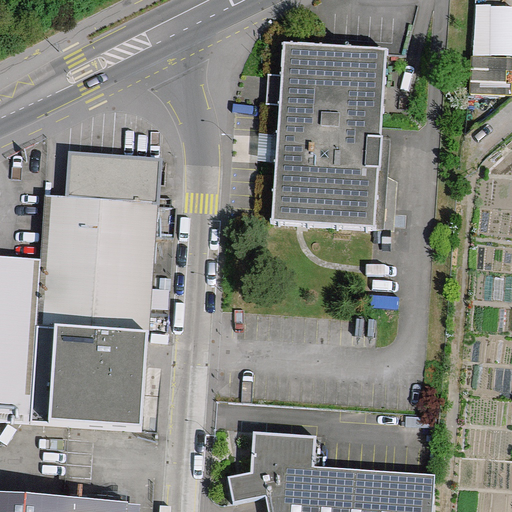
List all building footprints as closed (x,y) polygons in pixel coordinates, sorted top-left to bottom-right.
[(511,54),(511,4),(476,3),(474,53),(511,54)] [(387,55),(285,48),(274,224),(376,232),(387,55)] [(71,157),(69,199),(158,206),(161,164),(71,157)] [(42,263),(37,328),(149,336),(158,206),(69,199),(46,197),(42,263)] [(42,263),(0,260),(0,422),(31,425),(37,328),(42,263)] [(149,336),(37,328),(31,425),(68,428),(143,433),(149,336)] [(268,511),(434,511),(437,478),(314,469),(317,439),(255,435),(252,478),(232,482),(236,505),(266,500),(268,511)] [(64,503),(0,498),(0,511),(126,511),(127,507),(64,503)]
